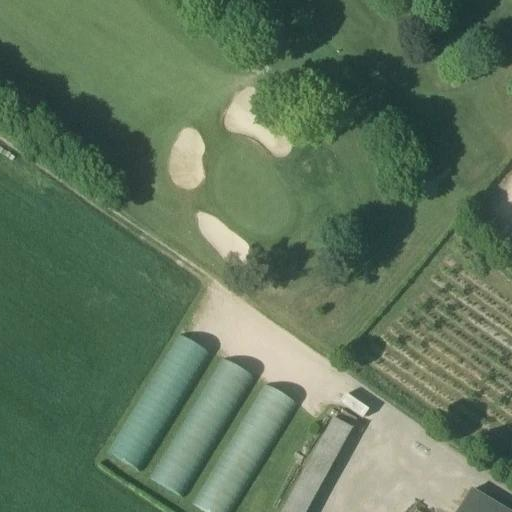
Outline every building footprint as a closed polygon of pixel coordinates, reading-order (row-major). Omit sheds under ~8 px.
[(192,330),(189,337),(211,347),(214,340),(192,330)] [(215,355),(183,336),(109,458),(141,477),(215,355)] [(258,379),(226,359),(152,481),(184,500),(258,379)] [(236,511),(302,405),(270,386),(196,507),(204,511),(236,511)] [(282,511),(307,511),(351,433),(333,421),(282,511)] [(501,511),(469,493),(456,511),(501,511)]
